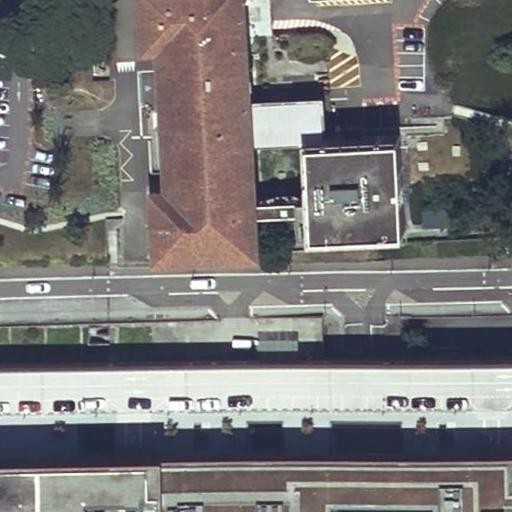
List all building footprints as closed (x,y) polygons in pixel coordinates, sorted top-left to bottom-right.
[(137,0),(141,49),(157,48),(165,187),(149,188),(154,255),(258,248),(256,208),(255,195),(252,140),(249,98),(246,49),(242,0),(137,0)] [(273,97),(249,98),(252,140),(308,137),(311,192),(311,205),(312,229),(404,224),(398,134),(324,139),(321,94),(287,95),(287,88),(272,89),(273,97)] [(311,192),(255,195),(256,208),(311,205),(311,192)] [(507,195),(490,195),(490,209),(508,209),(507,195)] [(481,205),(419,207),(419,222),(482,220),(481,205)] [(511,511),(511,350),(0,361),(0,511),(511,511)]
